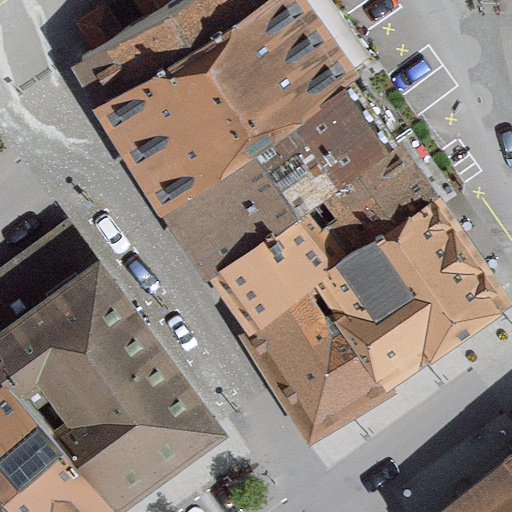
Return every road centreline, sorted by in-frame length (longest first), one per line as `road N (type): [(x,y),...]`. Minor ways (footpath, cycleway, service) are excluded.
road 1 (residential): [(15,188),(75,169),(284,465),(334,498)]
road 2 (residential): [(334,498),(511,367)]
road 3 (residential): [(420,0),(478,128),(511,168)]
